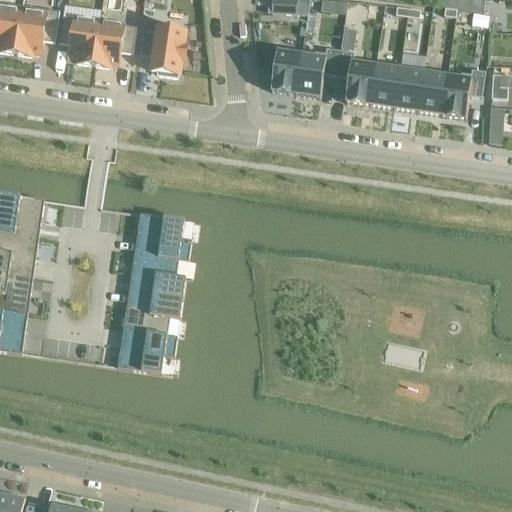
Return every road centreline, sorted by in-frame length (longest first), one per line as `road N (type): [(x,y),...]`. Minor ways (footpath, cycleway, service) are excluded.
road 1 (residential): [(239,135),(511,178)]
road 2 (residential): [(0,451),(267,511)]
road 3 (residential): [(104,117),(71,360)]
road 4 (residential): [(104,117),(239,135)]
road 5 (residential): [(226,0),(239,135)]
